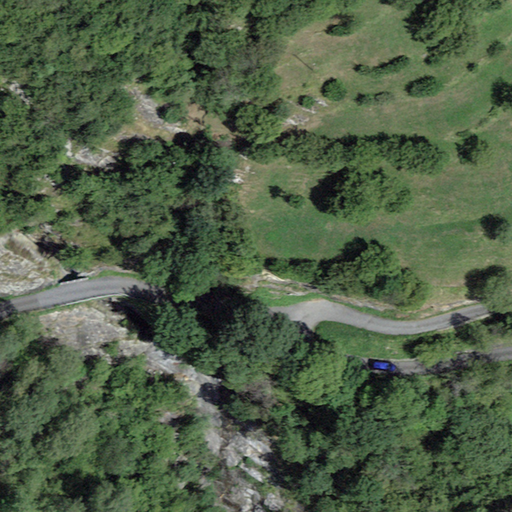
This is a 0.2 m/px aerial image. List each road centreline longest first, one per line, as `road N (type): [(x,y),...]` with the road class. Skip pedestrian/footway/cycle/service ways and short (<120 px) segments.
road 1 (unclassified): [(511,354),(414,370),(367,366),(274,321),(143,296)]
road 2 (track): [(274,321),(308,313),(404,327),(511,302)]
